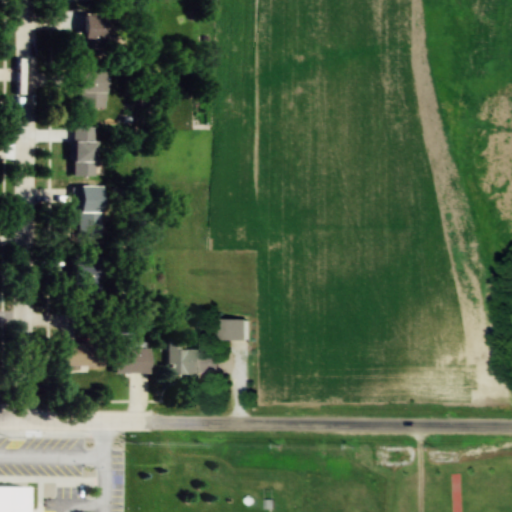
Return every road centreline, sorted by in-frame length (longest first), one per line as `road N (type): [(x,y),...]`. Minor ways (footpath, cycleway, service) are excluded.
road 1 (secondary): [(508,429),(0,421)]
road 2 (secondary): [(435,0),(497,269),(508,429)]
road 3 (residential): [(20,422),(25,0)]
